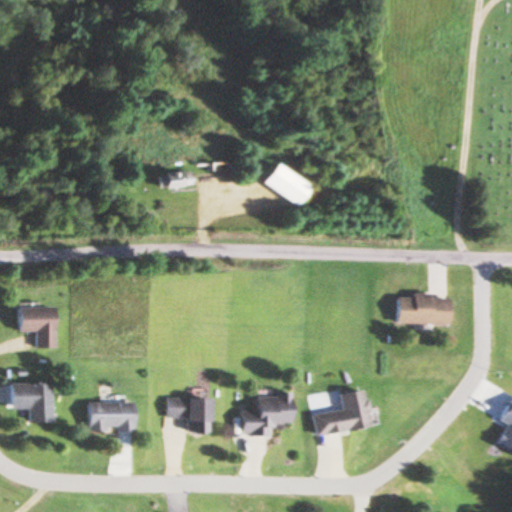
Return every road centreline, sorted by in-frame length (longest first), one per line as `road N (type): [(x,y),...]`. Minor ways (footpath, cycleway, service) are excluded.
road 1 (residential): [(0,468),(61,482),(363,485),(434,422),(480,361),(478,259)]
road 2 (residential): [(511,260),(0,257)]
